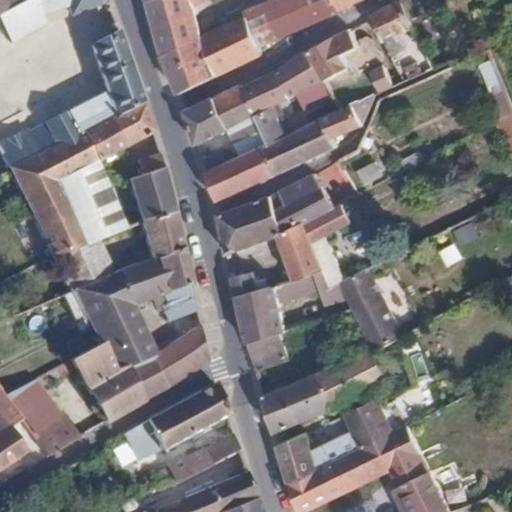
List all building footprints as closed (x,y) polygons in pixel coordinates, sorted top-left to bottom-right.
[(43,13),(37,0),(24,0),(4,11),(0,12),(0,25),(11,46),(48,26),(43,13)] [(0,0),(0,3),(4,11),(24,0),(23,0),(0,0)] [(102,1),(101,0),(37,0),(43,13),(68,3),(72,13),(102,1)] [(148,0),(147,1),(157,32),(195,14),(193,6),(190,0),(148,0)] [(259,48),(339,12),(334,0),(270,0),(245,11),(247,15),(259,48)] [(349,7),(363,0),(334,0),(339,12),(349,7)] [(396,36),(412,28),(400,3),(399,0),(369,17),(383,43),(381,45),(389,60),(405,53),(396,36)] [(157,32),(164,57),(202,36),(195,14),(157,32)] [(261,53),(259,48),(247,15),(202,36),(164,57),(179,93),(261,53)] [(359,49),(348,29),(337,35),(325,42),(307,52),(321,81),(348,70),(342,58),(359,49)] [(34,158),(140,105),(114,33),(89,49),(103,94),(26,134),(23,136),(34,158)] [(295,95),(321,81),(307,52),(282,69),(277,72),(290,98),(295,95)] [(511,112),(511,107),(492,59),(479,66),(500,119),(511,112)] [(277,72),(240,86),(255,116),(277,104),(290,98),(277,72)] [(255,116),(240,86),(236,81),(221,93),(214,98),(186,112),(197,145),(229,129),(255,116)] [(330,95),(321,81),(295,95),(302,109),(330,95)] [(361,126),(372,97),(351,105),(352,108),(342,112),(323,120),(332,140),(361,126)] [(277,104),(255,116),(269,145),(282,171),(300,164),(288,138),(286,139),(276,119),(282,116),(277,104)] [(34,158),(6,172),(30,218),(51,259),(81,247),(54,184),(93,165),(149,133),(140,105),(34,158)] [(511,112),(500,119),(499,120),(511,154),(511,112)] [(269,145),(255,116),(229,129),(242,157),(269,145)] [(337,149),(332,140),(323,120),(300,132),(312,159),(337,149)] [(0,141),(0,161),(6,172),(34,158),(23,136),(26,134),(23,129),(0,141)] [(300,164),(312,159),(300,132),(288,138),(300,164)] [(242,157),(207,173),(217,202),(282,171),(269,145),(242,157)] [(171,214),(156,157),(136,163),(140,177),(126,182),(139,224),(171,214)] [(381,175),(374,162),(357,172),(365,185),(381,175)] [(54,184),(81,247),(96,240),(122,231),(93,165),(54,184)] [(272,196),(283,234),(305,223),(334,210),(333,208),(315,175),(280,192),(272,196)] [(228,256),(283,234),(272,196),(219,216),(228,256)] [(334,210),(305,223),(311,240),(349,222),(340,205),(333,208),(334,210)] [(177,239),(171,214),(139,224),(147,250),(177,239)] [(52,260),(51,259),(30,218),(0,233),(0,257),(11,280),(52,260)] [(305,223),(283,234),(296,278),(320,271),(321,270),(311,240),(305,223)] [(147,250),(150,261),(180,250),(177,239),(147,250)] [(96,240),(81,247),(51,259),(52,260),(68,293),(68,295),(73,293),(111,276),(96,240)] [(180,250),(150,261),(118,273),(129,306),(162,295),(165,305),(160,307),(165,324),(194,312),(188,282),(180,250)] [(407,333),(367,269),(328,288),(335,302),(348,296),(355,309),(379,350),(409,335),(407,333)] [(320,271),(296,278),(237,298),(244,329),(283,317),(280,303),(320,290),(325,305),(335,302),(328,288),(320,271)] [(111,276),(73,293),(84,315),(96,343),(135,320),(129,306),(118,273),(111,276)] [(252,273),(233,279),(237,298),(267,287),(263,277),(254,280),(252,273)] [(73,293),(68,295),(68,293),(60,297),(71,321),(84,315),(73,293)] [(283,317),(244,329),(248,345),(288,332),(287,330),(283,317)] [(120,368),(151,355),(135,320),(96,343),(98,346),(113,371),(120,368)] [(288,332),(248,345),(255,368),(284,359),(280,344),(294,340),(293,336),(310,331),(308,324),(287,330),(288,332)] [(140,402),(205,362),(197,326),(151,355),(120,368),(140,402)] [(140,402),(120,368),(113,371),(98,346),(67,360),(68,362),(74,372),(106,423),(140,402)] [(264,396),(274,432),(324,418),(337,414),(347,402),(351,399),(392,377),(379,350),(264,396)] [(74,372),(68,362),(4,398),(32,437),(64,418),(46,387),(74,372)] [(213,385),(145,423),(158,450),(224,415),(213,385)] [(0,467),(21,453),(6,431),(20,421),(4,398),(2,399),(0,396),(0,467)] [(334,462),(395,434),(380,401),(346,415),(357,436),(316,455),(305,433),(278,444),(290,484),(334,462)] [(32,437),(47,458),(77,440),(64,418),(32,437)] [(158,450),(145,423),(127,433),(120,437),(134,464),(158,450)] [(451,511),(411,425),(395,434),(334,462),(348,493),(395,471),(402,488),(397,489),(407,511),(451,511)] [(210,465),(237,450),(232,436),(166,468),(167,470),(153,477),(159,489),(177,484),(211,467),(210,465)] [(305,511),(348,493),(334,462),(290,484),(291,485),(301,511),(305,511)] [(226,511),(255,500),(245,472),(238,475),(236,470),(224,475),(226,479),(153,511),(226,511)] [(259,511),(255,500),(226,511),(259,511)]
